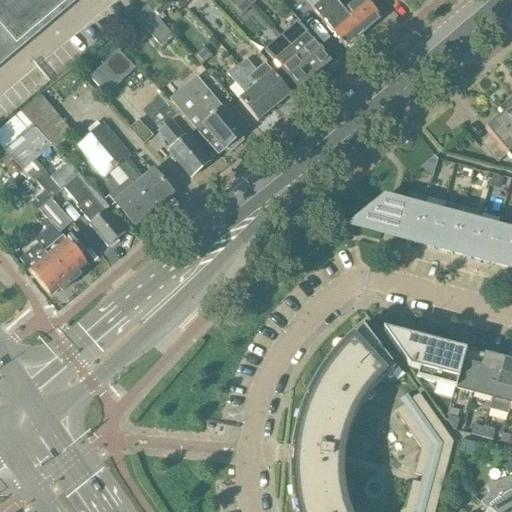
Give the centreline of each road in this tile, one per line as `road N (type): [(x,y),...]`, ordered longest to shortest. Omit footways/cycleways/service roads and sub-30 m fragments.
road 1 (residential): [(511,317),(353,280),(296,330),(272,365),(248,453),(253,511)]
road 2 (secondary): [(44,422),(199,280),(282,190)]
road 3 (secondary): [(282,190),(179,262),(24,393)]
road 4 (secondary): [(282,190),(511,0)]
